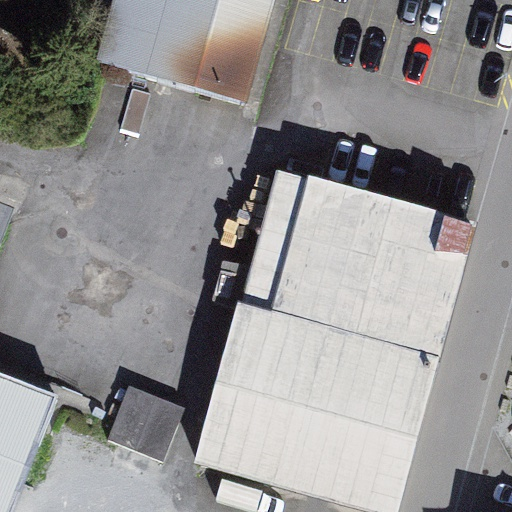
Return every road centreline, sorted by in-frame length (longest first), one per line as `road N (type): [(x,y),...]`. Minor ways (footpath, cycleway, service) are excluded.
road 1 (unknown): [(511,144),(380,106),(317,102),(264,112),(211,143),(150,201),(52,350)]
road 2 (unclassified): [(428,511),(511,211)]
